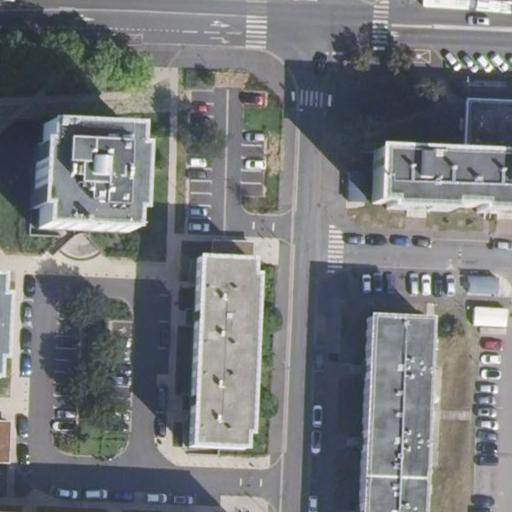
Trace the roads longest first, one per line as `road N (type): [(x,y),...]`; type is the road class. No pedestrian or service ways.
road 1 (residential): [(313,28),(298,511)]
road 2 (tertiary): [(313,28),(0,14)]
road 3 (tertiary): [(511,34),(313,28)]
